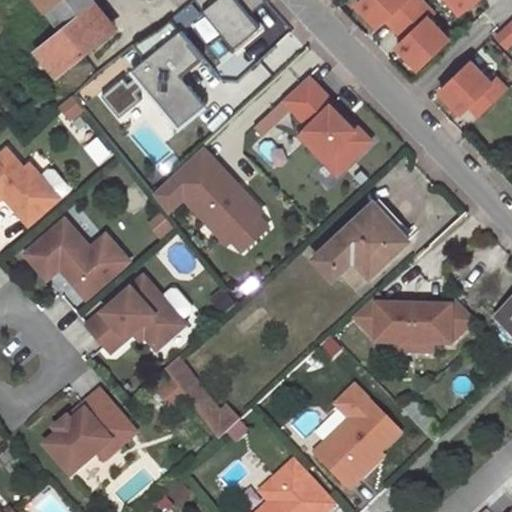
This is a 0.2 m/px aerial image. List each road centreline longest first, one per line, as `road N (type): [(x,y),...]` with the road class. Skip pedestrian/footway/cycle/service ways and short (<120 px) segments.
road 1 (unclassified): [(511,227),(399,104)]
road 2 (residential): [(399,104),(510,0)]
road 3 (residential): [(0,393),(33,389),(53,357),(38,321),(0,314)]
road 4 (unclassified): [(399,104),(302,0)]
